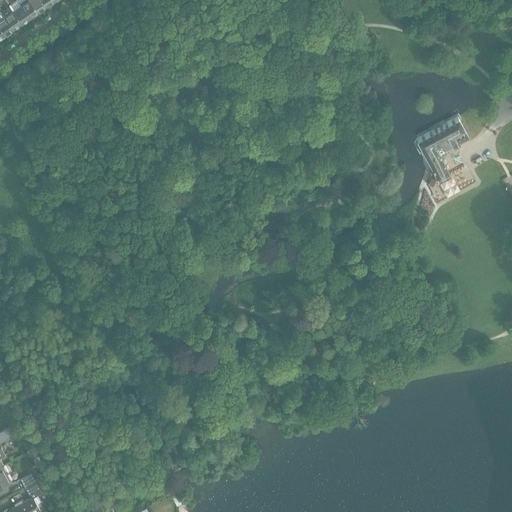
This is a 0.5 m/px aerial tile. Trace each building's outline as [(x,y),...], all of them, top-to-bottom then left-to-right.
[(28,0),(21,5),(30,19),(38,13),(29,0),(28,0)] [(29,0),(38,13),(47,7),(41,0),(29,0)] [(13,11),(22,24),(30,19),(21,5),(13,11)] [(4,17),(13,30),(22,24),(13,11),(10,7),(7,9),(10,13),(4,17)] [(0,27),(5,36),(13,30),(4,17),(1,11),(0,12),(0,27)] [(435,176),(435,177),(436,179),(437,178),(439,177),(442,179),(444,178),(446,177),(447,173),(448,172),(439,153),(440,153),(439,151),(445,149),(445,150),(452,146),(454,150),(456,149),(458,148),(456,144),(468,137),(458,117),(417,139),(423,151),(421,152),(424,157),(426,156),(436,176),(435,176)] [(0,431),(0,441),(13,434),(9,427),(0,431)] [(2,465),(0,466),(0,486),(11,480),(2,465)] [(25,487),(35,481),(31,473),(20,479),(25,487)] [(35,481),(25,487),(31,497),(32,497),(33,498),(42,493),(35,481)] [(177,506),(185,501),(177,488),(169,493),(177,506)] [(32,497),(31,497),(12,508),(4,511),(37,511),(40,510),(33,498),(32,497)] [(128,511),(121,498),(113,503),(117,511),(128,511)]
